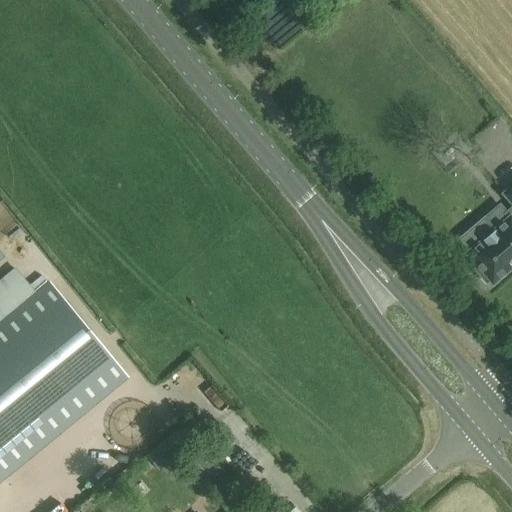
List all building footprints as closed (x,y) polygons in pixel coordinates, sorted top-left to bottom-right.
[(476,108),(452,128),(474,155),(499,134),(476,108)] [(493,282),(511,265),(511,187),(505,193),(504,193),(503,194),(504,195),(505,195),(511,203),(511,208),(506,213),(499,205),(482,219),(492,232),(468,253),(467,252),(466,253),(467,255),(468,254),(478,266),(474,269),(485,282),(489,279),(491,282),(492,284),(493,283),(493,282)] [(3,230),(14,249),(33,238),(22,219),(3,230)] [(0,321),(34,293),(13,268),(0,278),(0,321)] [(0,482),(127,378),(48,282),(0,321),(0,482)] [(244,414),(231,423),(247,446),(260,437),(244,414)] [(182,424),(146,455),(159,469),(195,439),(182,424)] [(199,451),(193,465),(218,476),(224,462),(199,451)]
